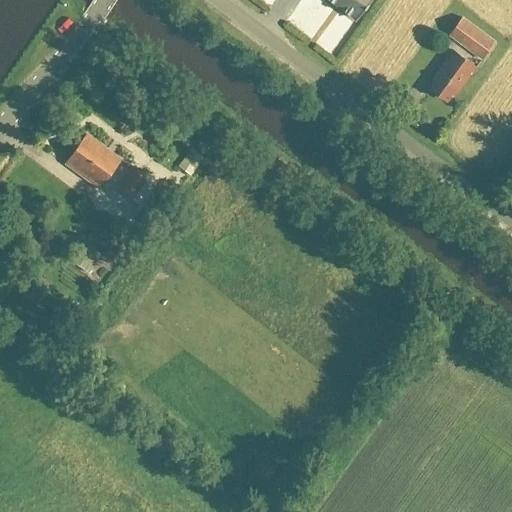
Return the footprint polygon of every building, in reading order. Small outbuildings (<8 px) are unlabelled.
[(328,0),(357,21),(372,0),(328,0)] [(482,61),(496,40),(464,17),(449,37),(482,61)] [(455,97),(477,67),(454,50),(432,79),(437,82),(431,90),(446,100),(451,94),(455,97)] [(102,189),(123,159),(89,135),(67,164),(102,189)] [(119,188),(134,200),(149,180),(134,168),(119,188)] [(60,258),(88,276),(98,261),(70,243),(60,258)]
